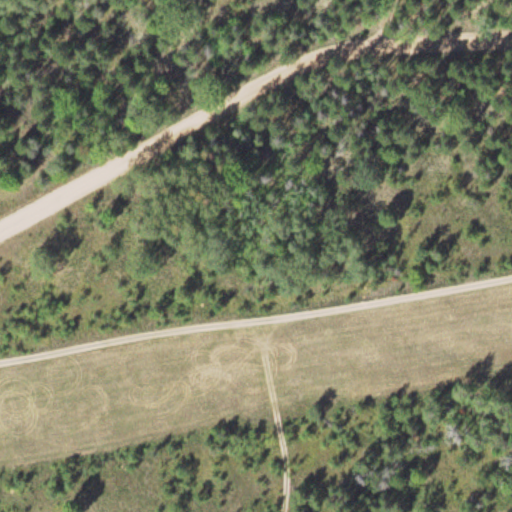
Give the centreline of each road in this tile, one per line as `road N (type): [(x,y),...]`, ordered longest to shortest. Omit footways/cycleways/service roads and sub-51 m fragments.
road 1 (residential): [(0,233),(331,56),(511,41)]
road 2 (track): [(0,360),(157,330),(284,322),(511,276)]
